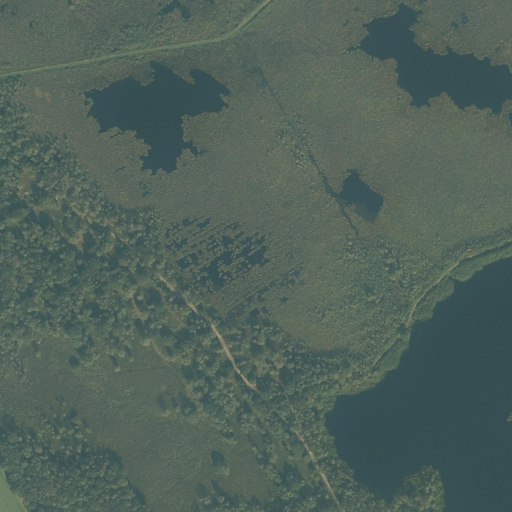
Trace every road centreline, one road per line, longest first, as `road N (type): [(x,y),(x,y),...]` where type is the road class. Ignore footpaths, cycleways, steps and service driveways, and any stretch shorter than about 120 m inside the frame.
road 1 (track): [(305,445),(251,388),(209,323),(137,252),(53,194),(0,198)]
road 2 (track): [(0,76),(219,40),(272,0)]
road 3 (track): [(288,395),(364,373),(420,300),(465,259),(511,241)]
